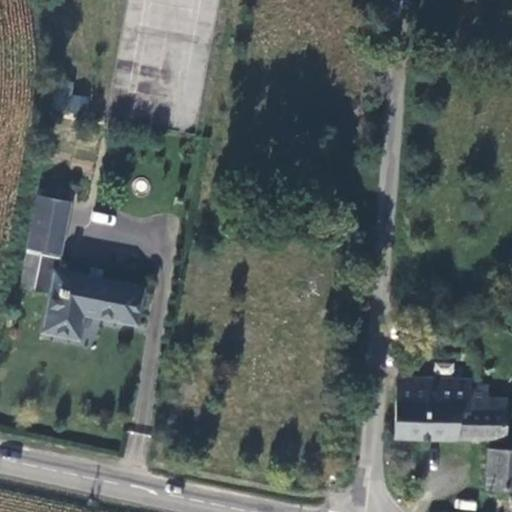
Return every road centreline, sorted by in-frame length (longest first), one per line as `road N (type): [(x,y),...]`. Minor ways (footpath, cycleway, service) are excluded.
road 1 (unclassified): [(397,0),(367,511)]
road 2 (secondary): [(249,511),(0,458)]
